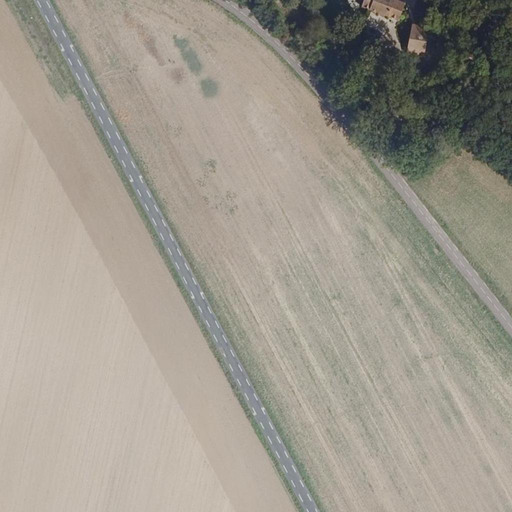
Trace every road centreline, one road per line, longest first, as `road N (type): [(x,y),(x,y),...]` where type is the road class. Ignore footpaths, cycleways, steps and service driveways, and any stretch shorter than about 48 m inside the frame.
road 1 (unclassified): [(37,0),(310,511)]
road 2 (tertiary): [(224,0),(291,56),(511,326)]
